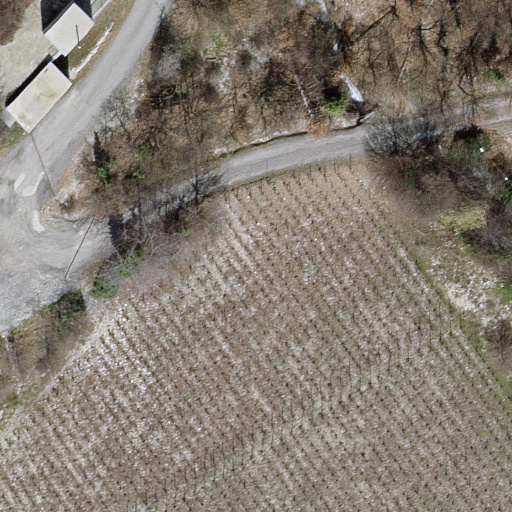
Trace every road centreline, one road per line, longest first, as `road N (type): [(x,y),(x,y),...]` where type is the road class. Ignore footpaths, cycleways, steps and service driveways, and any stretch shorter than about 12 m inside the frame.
road 1 (unclassified): [(511,119),(276,155),(194,183),(70,261),(40,268),(11,263),(0,230)]
road 2 (unclassified): [(0,221),(9,192),(97,91),(145,0)]
